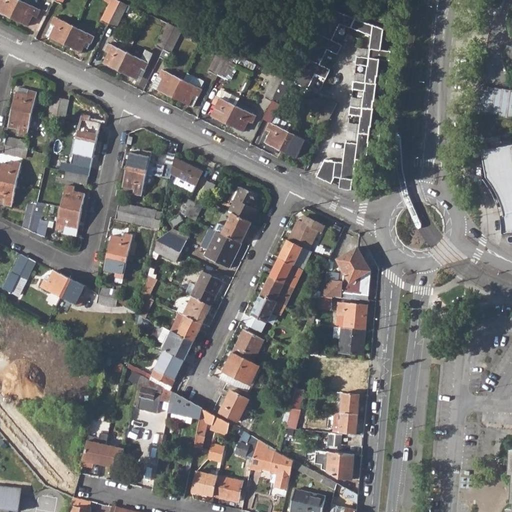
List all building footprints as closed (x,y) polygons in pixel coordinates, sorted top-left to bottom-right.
[(0,3),(0,12),(12,18),(21,0),(0,0),(2,0),(0,3)] [(12,18),(28,26),(33,16),(37,18),(41,10),(21,0),(12,18)] [(113,0),(103,22),(110,25),(122,2),(116,0),(113,0)] [(110,25),(117,29),(129,6),(122,2),(110,25)] [(384,29),(330,9),(294,83),(308,89),(315,74),(326,79),(331,69),(320,64),(327,49),(338,55),(343,45),(332,40),(340,24),(372,36),(369,58),(357,56),(356,65),(368,66),(366,82),(354,81),(353,89),(365,91),(363,108),(350,106),(349,115),(362,116),(358,144),(346,142),(343,162),(325,159),(317,177),(332,183),(335,177),(341,178),(340,187),(352,190),(356,157),(367,159),(369,144),(379,145),(381,126),(372,125),(374,109),(384,110),(385,101),(375,99),(377,84),(387,86),(388,76),(378,75),(380,60),(390,61),(391,51),(381,50),(384,29)] [(55,17),(52,25),(56,27),(51,38),(66,45),(75,27),(55,17)] [(158,47),(165,51),(176,27),(169,24),(158,47)] [(47,35),(51,38),(56,27),(52,25),(47,35)] [(66,45),(82,53),(87,42),(90,44),(94,36),(75,27),(66,45)] [(161,58),(168,61),(172,54),(184,31),(176,27),(165,51),(161,58)] [(105,64),(121,72),(130,54),(110,44),(106,52),(110,54),(105,64)] [(213,73),(219,76),(230,53),(224,50),(213,73)] [(219,76),(226,80),(237,56),(230,53),(219,76)] [(121,72),(136,79),(141,69),(145,71),(149,63),(130,54),(121,72)] [(163,71),(160,78),(164,80),(159,90),(174,98),(183,80),(163,71)] [(267,99),(273,102),(285,79),(278,76),(267,99)] [(154,88),(159,90),(164,80),(160,78),(154,88)] [(273,102),(281,106),(292,82),(285,79),(273,102)] [(174,98),(190,106),(195,96),(199,97),(202,90),(183,80),(174,98)] [(479,114),(511,116),(511,87),(482,85),(479,114)] [(13,109),(33,114),(38,93),(29,91),(28,95),(17,93),(13,109)] [(217,97),(237,107),(240,100),(223,91),(220,93),(217,97)] [(49,118),(57,119),(57,117),(62,98),(54,96),(49,118)] [(193,108),(199,97),(195,96),(190,106),(193,108)] [(212,117),(228,125),(237,107),(217,97),(213,105),(217,106),(212,117)] [(62,98),(57,117),(65,119),(70,100),(62,98)] [(320,124),(327,128),(338,104),(331,101),(320,124)] [(228,125),(244,133),(249,122),(253,124),(257,117),(237,107),(228,125)] [(20,133),(28,135),(33,114),(13,109),(9,126),(21,129),(20,133)] [(79,136),(98,141),(102,124),(91,121),(92,116),(83,115),(79,136)] [(266,143),(282,151),(291,133),(271,123),(267,131),(271,133),(266,143)] [(282,151),(298,159),(303,149),(307,151),(311,143),(291,133),(282,151)] [(74,158),(82,160),(83,155),(95,158),(98,141),(79,136),(74,158)] [(5,146),(29,151),(31,142),(7,137),(5,146)] [(511,143),(483,149),(488,176),(497,188),(502,200),(506,214),(503,215),(503,216),(503,218),(503,222),(503,224),(503,227),(502,231),(511,230),(511,234),(509,236),(509,239),(511,241),(511,143)] [(3,153),(27,159),(29,151),(5,146),(3,153)] [(127,169),(147,174),(152,152),(143,150),(142,154),(131,152),(127,169)] [(165,171),(172,173),(176,157),(176,155),(169,153),(165,171)] [(172,173),(177,176),(197,185),(204,171),(184,161),(184,158),(176,157),(172,173)] [(0,168),(0,181),(17,185),(23,164),(13,162),(13,166),(1,164),(0,168)] [(68,171),(91,176),(92,168),(73,163),(72,166),(63,163),(62,170),(68,171)] [(133,193),(142,196),(147,174),(127,169),(123,186),(135,189),(133,193)] [(91,176),(68,171),(66,179),(88,184),(91,176)] [(193,191),(197,185),(177,176),(174,181),(193,191)] [(3,205),(13,207),(17,185),(0,181),(0,199),(5,200),(3,205)] [(206,200),(208,201),(215,185),(207,181),(200,197),(206,200)] [(63,208),(83,212),(86,194),(75,192),(76,188),(68,186),(63,208)] [(241,187),(229,211),(253,223),(259,210),(253,207),(259,196),(241,187)] [(189,217),(196,220),(206,200),(200,197),(197,203),(190,217),(189,217)] [(189,217),(190,217),(197,203),(189,199),(182,213),(189,217)] [(32,231),(46,237),(49,222),(42,220),(46,204),(38,202),(37,206),(32,231)] [(118,211),(155,219),(157,211),(120,203),(118,211)] [(32,231),(37,206),(29,205),(24,227),(32,231)] [(58,228),(67,231),(67,226),(79,228),(83,212),(63,208),(58,228)] [(116,219),(159,229),(161,221),(155,219),(118,211),(116,219)] [(219,232),(242,243),(253,223),(229,211),(219,232)] [(170,220),(174,226),(183,220),(179,214),(170,220)] [(303,246),(310,250),(320,230),(324,232),(327,226),(306,215),(303,221),(298,219),(288,239),(303,246)] [(203,247),(208,250),(217,231),(212,228),(203,247)] [(157,240),(182,252),(188,240),(170,231),(157,240)] [(219,232),(217,231),(208,250),(205,256),(229,268),(242,243),(219,232)] [(109,253),(129,257),(133,236),(125,234),(124,238),(113,236),(109,253)] [(293,264),(294,265),(303,246),(288,239),(279,257),(293,264)] [(154,251),(177,262),(182,252),(157,240),(154,251)] [(333,296),(342,297),(343,291),(370,294),(372,270),(359,247),(338,258),(347,274),(345,275),(344,281),(324,280),(321,292),(320,295),(333,296)] [(114,281),(123,283),(129,257),(109,253),(105,269),(116,272),(114,281)] [(6,289),(12,292),(20,276),(29,258),(22,254),(13,273),(14,274),(6,289)] [(270,275),(284,283),(288,275),(293,264),(279,257),(270,275)] [(29,258),(20,276),(27,280),(36,262),(29,258)] [(314,275),(324,280),(325,277),(326,274),(317,270),(314,275)] [(41,287),(61,296),(70,278),(55,271),(50,281),(45,279),(41,287)] [(192,296),(211,306),(224,281),(205,271),(192,296)] [(144,295),(151,299),(156,279),(149,275),(144,295)] [(262,293),(276,300),(277,301),(286,305),(294,288),(291,286),(284,283),(270,275),(262,293)] [(291,286),(294,278),(288,275),(284,283),(291,286)] [(61,296),(81,306),(85,298),(81,296),(86,286),(70,278),(61,296)] [(99,295),(118,299),(120,291),(101,287),(99,295)] [(313,297),(319,300),(320,295),(321,292),(316,290),(313,297)] [(252,313),(267,321),(277,301),(276,300),(262,293),(252,313)] [(98,303),(116,307),(118,301),(118,299),(99,295),(98,303)] [(318,303),(332,304),(333,296),(320,295),(319,300),(318,303)] [(192,296),(183,314),(203,324),(211,306),(192,296)] [(346,315),(345,328),(366,330),(369,306),(339,303),(338,315),(346,315)] [(171,331),(194,341),(203,324),(183,314),(180,313),(171,331)] [(300,337),(309,341),(313,325),(314,319),(311,317),(300,337)] [(171,331),(162,326),(157,336),(158,340),(165,343),(171,331)] [(339,352),(364,354),(366,330),(345,328),(342,327),(339,352)] [(233,351),(253,361),(264,339),(244,329),(233,351)] [(163,348),(185,359),(194,341),(171,331),(165,343),(163,348)] [(305,354),(319,356),(319,348),(308,347),(305,354)] [(222,372),(247,384),(258,364),(253,361),(233,351),(222,372)] [(163,353),(152,375),(171,386),(183,363),(163,353)] [(303,365),(327,368),(328,356),(319,356),(305,354),(303,365)] [(128,367),(150,379),(152,375),(128,363),(128,367)] [(343,393),(360,394),(362,370),(340,368),(337,392),(343,393)] [(150,379),(148,388),(162,392),(164,386),(150,379)] [(161,400),(162,392),(148,388),(143,387),(141,396),(161,400)] [(220,412),(239,421),(249,400),(231,390),(220,412)] [(186,416),(200,419),(203,408),(176,393),(173,391),(169,407),(173,407),(170,418),(185,422),(186,416)] [(360,394),(343,393),(341,413),(342,413),(358,414),(360,394)] [(197,434),(204,436),(207,422),(212,425),(211,430),(227,434),(230,423),(203,408),(200,419),(197,434)] [(287,428),(294,428),(299,409),(292,408),(290,413),(288,421),(287,428)] [(358,414),(342,413),(340,433),(356,435),(358,414)] [(94,462),(101,464),(106,444),(109,434),(101,432),(100,437),(91,435),(83,465),(93,467),(94,462)] [(204,436),(197,434),(194,446),(202,448),(204,436)] [(233,458),(241,461),(244,455),(253,458),(253,457),(258,438),(250,434),(246,444),(239,441),(233,458)] [(253,457),(264,459),(266,448),(276,451),(277,449),(258,438),(253,457)] [(107,470),(118,473),(124,448),(106,444),(101,464),(108,466),(107,470)] [(211,446),(209,453),(222,456),(224,449),(211,446)] [(286,488),(289,475),(293,459),(276,451),(266,448),(264,459),(262,467),(272,470),(272,472),(277,473),(274,485),(286,488)] [(339,478),(352,479),(354,453),(317,450),(316,462),(322,463),(322,468),(339,478)] [(222,456),(209,453),(208,460),(221,463),(222,456)] [(152,481),(160,483),(164,469),(166,469),(169,457),(158,455),(152,481)] [(264,459),(253,457),(253,458),(251,467),(261,470),(262,467),(264,459)] [(292,466),(335,490),(336,489),(337,482),(294,459),(292,466)] [(176,495),(183,496),(189,470),(179,468),(177,474),(181,475),(176,495)] [(217,478),(196,473),(190,495),(212,500),(213,495),(217,478)] [(213,495),(237,501),(242,481),(218,475),(217,478),(213,495)] [(335,490),(358,502),(359,494),(337,482),(336,489),(335,490)] [(0,511),(11,511),(12,509),(21,510),(22,487),(0,485),(0,511)] [(320,511),(325,495),(294,489),(288,511),(320,511)] [(76,498),(73,511),(92,511),(93,509),(91,509),(93,501),(76,498)]
